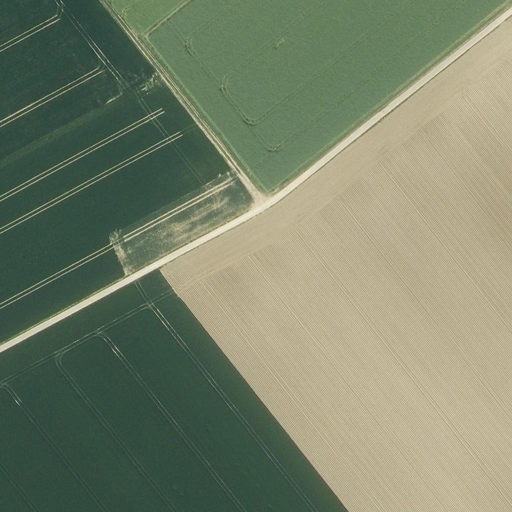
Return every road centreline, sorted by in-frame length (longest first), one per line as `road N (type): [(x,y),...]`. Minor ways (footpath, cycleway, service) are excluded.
road 1 (track): [(0,349),(267,204),(511,11)]
road 2 (track): [(267,204),(138,43)]
